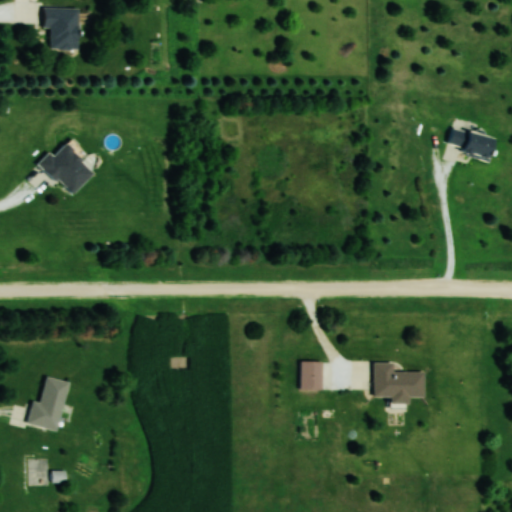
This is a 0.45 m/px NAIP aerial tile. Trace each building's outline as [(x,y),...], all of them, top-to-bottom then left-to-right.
[(41,27),(50,27),(50,49),(78,49),(78,7),(41,7),(41,27)] [(448,150),(490,156),(493,135),(451,129),(448,150)] [(94,171),(63,140),(39,164),(70,195),(94,171)] [(322,389),(322,360),(300,360),(300,389),(322,389)] [(393,371),(393,361),(373,362),(373,396),(390,396),(391,402),(424,401),(423,371),(393,371)] [(67,381),(45,376),(39,401),(31,400),(26,423),(57,430),(67,381)]
